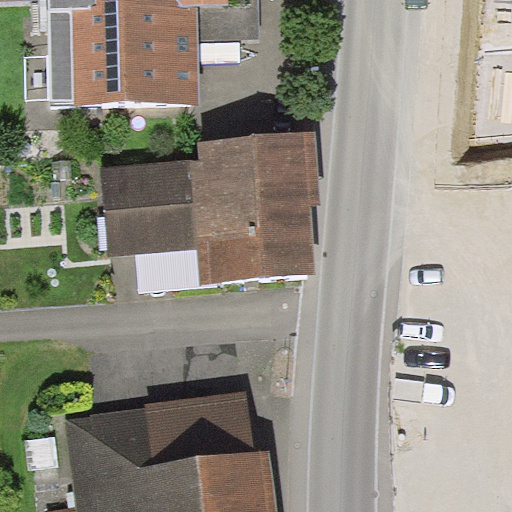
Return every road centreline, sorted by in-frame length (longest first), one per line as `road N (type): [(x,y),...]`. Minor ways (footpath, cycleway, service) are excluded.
road 1 (residential): [(0,338),(343,323)]
road 2 (tertiary): [(343,323),(374,0)]
road 3 (tertiary): [(341,511),(343,323)]
